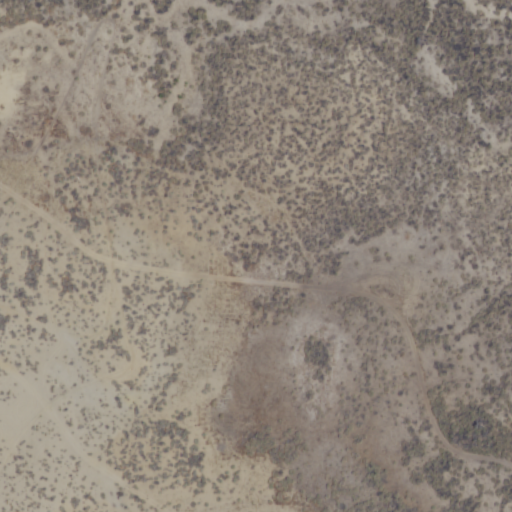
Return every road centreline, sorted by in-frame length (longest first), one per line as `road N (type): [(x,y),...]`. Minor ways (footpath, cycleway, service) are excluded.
road 1 (track): [(0,175),(107,253),(191,272),(355,284),(393,299),(417,329),(448,430),(461,444),(511,459)]
road 2 (track): [(0,355),(40,382),(103,460),(182,511)]
